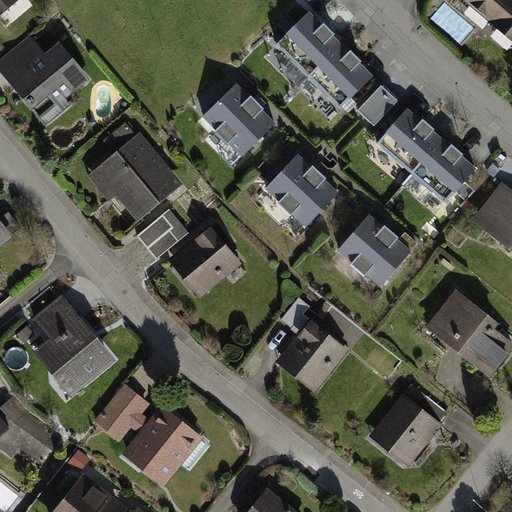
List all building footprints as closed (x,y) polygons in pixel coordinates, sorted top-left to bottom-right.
[(0,0),(0,8),(10,0),(0,0)] [(511,44),(511,0),(467,0),(491,20),(489,22),(495,27),(495,39),(504,46),(511,44)] [(321,25),(309,12),(276,44),(292,60),(308,76),(340,44),(332,36),(334,34),(324,23),(321,25)] [(40,52),(29,38),(22,44),(31,56),(36,55),(40,52)] [(31,56),(22,44),(0,62),(0,67),(13,84),(45,57),(40,52),(36,55),(31,56)] [(348,52),(340,44),(308,76),(324,93),(340,108),(372,77),(359,63),(361,61),(350,50),(348,52)] [(87,78),(59,45),(45,57),(13,84),(41,116),(87,78)] [(308,76),(292,60),(281,70),(297,86),(308,76)] [(308,76),(297,86),(314,103),(324,93),(308,76)] [(248,97),(236,84),(204,116),(216,129),(214,131),(227,144),(229,142),(242,155),(274,124),(262,111),(264,108),(251,95),(248,97)] [(381,85),(358,110),(374,126),(398,100),(381,85)] [(421,121),(407,109),(377,143),(411,173),(441,139),(432,131),(434,129),(423,119),(421,121)] [(115,144),(139,127),(132,117),(108,134),(115,144)] [(178,188),(134,136),(95,169),(116,194),(120,192),(126,200),(137,214),(139,212),(143,217),(178,188)] [(450,146),(441,139),(411,173),(445,202),(475,168),(461,156),(463,154),(452,144),(450,146)] [(310,168),(297,155),(266,188),(280,200),(278,203),(291,215),(293,213),(307,226),(337,193),(324,180),(326,178),(313,165),(310,168)] [(511,195),(502,187),(480,215),(493,225),(488,231),(511,248),(511,195)] [(163,214),(137,236),(147,248),(170,230),(173,227),(163,214)] [(382,227),(369,215),(339,249),(353,261),(350,264),(365,276),(367,273),(381,285),(410,252),(398,241),(396,239),(398,237),(384,225),(382,227)] [(239,262),(210,228),(176,257),(205,291),(239,262)] [(170,230),(147,248),(157,259),(179,241),(170,230)] [(405,232),(398,241),(410,252),(418,243),(405,232)] [(456,292),(445,305),(451,310),(439,324),(457,338),(451,345),(489,375),(511,345),(511,344),(491,328),(496,323),(456,292)] [(281,319),(292,328),(310,306),(299,297),(281,319)] [(109,358),(58,298),(34,318),(54,342),(42,352),(62,376),(68,370),(79,383),(109,358)] [(317,316),(359,343),(366,332),(324,305),(317,316)] [(318,384),(346,349),(311,322),(283,356),(318,384)] [(386,357),(384,355),(373,368),(387,380),(401,362),(390,353),(386,357)] [(140,412),(146,404),(125,387),(106,411),(127,428),(130,425),(140,412)] [(417,406),(404,396),(377,431),(412,458),(448,413),(426,395),(417,406)] [(0,434),(3,432),(36,456),(45,444),(53,449),(62,437),(26,411),(17,400),(6,410),(9,414),(1,421),(0,418),(0,434)] [(143,436),(128,454),(161,481),(197,436),(164,410),(153,423),(143,436)] [(153,423),(140,412),(130,425),(143,436),(153,423)] [(119,511),(121,511),(82,481),(57,511),(119,511)] [(292,511),(265,490),(248,511),(292,511)]
